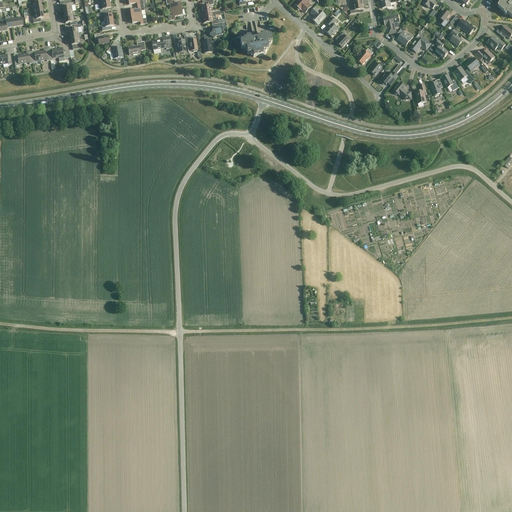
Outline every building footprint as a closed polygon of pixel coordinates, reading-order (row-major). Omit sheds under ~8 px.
[(30,6),(33,6),(33,9),(42,8),(41,2),(39,3),(38,0),(36,0),(29,1),(30,6)] [(301,10),(305,13),(310,8),(306,4),(309,0),(300,0),(295,5),(301,10)] [(380,0),(382,9),(390,7),(390,4),(396,3),(395,0),(380,0)] [(433,0),(425,0),(423,3),(429,8),(430,7),(432,9),(436,4),(434,2),(435,1),(433,0)] [(511,0),(501,0),(498,7),(504,13),(504,14),(506,16),(507,14),(508,14),(511,17),(511,0)] [(169,5),(171,11),(181,10),(180,3),(172,4),(172,1),(166,2),(166,5),(169,5)] [(201,7),(202,13),(211,11),(210,6),(214,5),(213,2),(208,3),(208,6),(201,7)] [(73,3),(70,3),(63,5),(63,8),(63,13),(72,12),(71,6),(73,6),(73,3)] [(99,9),(100,14),(106,13),(106,10),(111,9),(110,3),(101,5),(102,8),(99,9)] [(364,9),(363,4),(353,5),(354,11),(350,11),(351,14),(359,13),(358,10),(364,9)] [(130,12),(131,17),(142,16),(142,15),(145,15),(145,11),(144,6),(137,7),(138,10),(130,11),(130,12)] [(312,20),(318,25),(326,16),(320,11),(319,12),(315,8),(311,14),(314,17),(312,20)] [(182,16),(181,10),(171,11),(171,15),(168,16),(168,21),(175,20),(175,17),(182,16)] [(441,21),(439,24),(444,28),(448,23),(445,21),(450,15),(445,11),(438,19),(441,21)] [(41,23),(40,19),(44,19),(43,13),(34,14),(35,18),(32,18),(33,24),(41,23)] [(100,17),(101,17),(101,18),(102,19),(104,18),(104,22),(113,21),(112,15),(107,16),(106,13),(100,14),(99,14),(100,17)] [(148,19),(146,20),(146,19),(142,20),(142,16),(131,17),(132,24),(140,23),(140,26),(147,24),(147,23),(149,23),(148,19)] [(203,18),(203,24),(211,22),(212,25),(218,24),(217,19),(216,19),(215,16),(203,18)] [(397,16),(383,19),(385,26),(386,26),(387,31),(388,34),(395,33),(394,29),(393,24),(399,23),(397,16)] [(70,26),(74,26),(77,25),(77,22),(74,22),(73,17),(64,19),(65,24),(70,23),(70,26)] [(333,25),(337,21),(333,18),(327,24),(330,27),(325,32),(331,37),(338,29),(333,25)] [(114,27),(113,21),(104,22),(105,26),(101,26),(102,32),(109,30),(109,27),(114,27)] [(461,21),(457,26),(469,35),(474,29),(465,22),(464,23),(461,21)] [(214,30),(215,37),(223,36),(222,30),(226,29),(225,24),(217,25),(218,29),(214,30)] [(81,25),(77,25),(74,26),(74,29),(69,30),(70,35),(78,34),(77,28),(81,28),(81,25)] [(498,30),(496,32),(504,39),(506,37),(509,39),(511,35),(511,31),(505,26),(501,32),(498,30)] [(406,47),(411,40),(412,38),(409,36),(407,36),(407,37),(404,35),(405,34),(401,30),(396,36),(399,38),(397,40),(406,47)] [(459,34),(454,30),(450,35),(453,37),(450,41),(458,47),(461,43),(462,44),(463,41),(462,40),(461,40),(457,36),(459,34)] [(337,44),(342,48),(349,40),(345,36),(346,35),(343,33),(339,37),(341,39),(337,44)] [(100,34),(94,35),(95,41),(98,40),(99,45),(109,43),(108,36),(101,37),(100,34)] [(203,37),(204,37),(205,42),(202,42),(204,54),(212,52),(210,41),(210,39),(210,38),(205,34),(203,37)] [(260,41),(256,41),(258,57),(263,56),(263,52),(268,51),(267,45),(272,44),(271,36),(266,37),(265,35),(259,36),(260,41)] [(171,49),(170,45),(169,37),(164,38),(163,40),(162,40),(159,40),(159,41),(152,42),(152,47),(153,47),(153,51),(166,49),(166,50),(171,49)] [(186,39),(187,45),(190,44),(191,51),(198,50),(196,40),(191,41),(190,38),(186,39)] [(251,42),(250,38),(244,39),(245,40),(240,41),(241,49),(246,48),(247,55),(252,54),(253,58),(258,57),(256,41),(251,42)] [(492,38),(487,44),(495,50),(497,48),(501,51),(505,45),(500,41),(498,43),(492,38)] [(78,49),(77,45),(80,44),(79,39),(70,40),(71,46),(72,46),(73,50),(78,49)] [(178,39),(174,40),(175,47),(178,47),(179,53),(180,53),(184,54),(184,53),(186,52),(184,41),(179,42),(178,39)] [(410,49),(416,53),(421,47),(426,51),(431,45),(423,39),(421,42),(418,40),(410,49)] [(444,45),(438,41),(435,46),(438,48),(435,52),(443,59),(448,53),(442,48),(444,45)] [(114,42),(107,51),(113,55),(114,60),(116,59),(116,60),(117,61),(118,62),(119,61),(120,61),(121,59),(123,58),(121,48),(120,48),(117,45),(114,42)] [(137,46),(128,48),(129,56),(141,54),(140,51),(145,51),(144,42),(137,43),(137,46)] [(62,48),(54,50),(56,59),(64,58),(64,59),(70,58),(69,51),(63,53),(62,48)] [(51,49),(46,50),(48,62),(53,61),(53,59),(56,59),(54,50),(51,50),(51,49)] [(368,59),(371,55),(371,56),(373,53),(368,49),(366,51),(365,50),(362,54),(360,53),(358,53),(357,55),(357,57),(359,59),(357,62),(362,65),(367,59),(368,59)] [(45,51),(38,52),(39,62),(46,60),(47,62),(48,62),(46,50),(45,50),(45,51)] [(479,51),(476,55),(481,60),(483,58),(489,63),(494,58),(487,50),(483,54),(479,51)] [(29,65),(32,64),(30,52),(28,53),(28,54),(22,55),(23,64),(29,63),(29,65)] [(34,52),(30,52),(32,64),(36,63),(36,62),(39,62),(38,52),(34,53),(34,52)] [(7,55),(2,56),(3,65),(8,64),(8,65),(12,65),(10,53),(7,54),(7,55)] [(17,55),(13,55),(15,67),(19,66),(19,65),(23,64),(22,55),(17,56),(17,55)] [(465,65),(471,72),(479,65),(474,59),(465,65)] [(379,66),(377,64),(370,72),(375,76),(379,71),(382,73),(386,67),(382,63),(379,66)] [(454,73),(460,81),(467,76),(469,80),(472,78),(468,72),(465,74),(461,68),(461,67),(454,73)] [(382,78),(378,82),(383,85),(384,84),(386,86),(388,83),(389,83),(396,76),(392,73),(390,76),(387,73),(383,78),(382,78)] [(448,76),(442,79),(446,86),(445,86),(446,89),(450,87),(453,92),(459,88),(455,81),(452,83),(448,76)] [(436,83),(430,86),(434,97),(434,96),(435,97),(438,96),(438,95),(441,94),(440,89),(443,88),(439,80),(435,82),(436,83)] [(400,83),(393,91),(399,96),(405,101),(411,100),(411,93),(407,93),(404,91),(406,88),(400,83)] [(415,93),(418,104),(426,103),(424,92),(425,91),(424,85),(419,86),(421,92),(415,93)] [(507,169),(511,163),(511,159),(509,157),(503,165),(507,169)]
